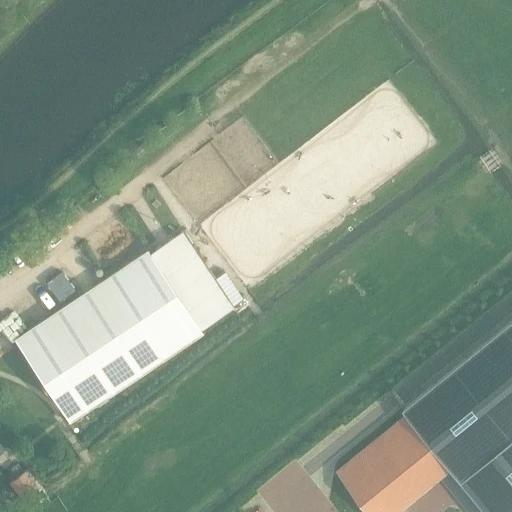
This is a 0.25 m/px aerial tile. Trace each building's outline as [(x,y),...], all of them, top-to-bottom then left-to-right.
[(182,233),(149,253),(200,330),(233,310),(231,307),(182,233)] [(69,423),(203,334),(200,330),(149,253),(148,250),(113,272),(14,339),(69,423)] [(38,304),(74,290),(67,274),(31,287),(38,304)] [(407,413),(336,471),(369,511),(400,511),(441,479),(468,511),(511,511),(511,321),(404,409),(407,413)] [(40,487),(26,469),(8,483),(23,501),(40,487)]
